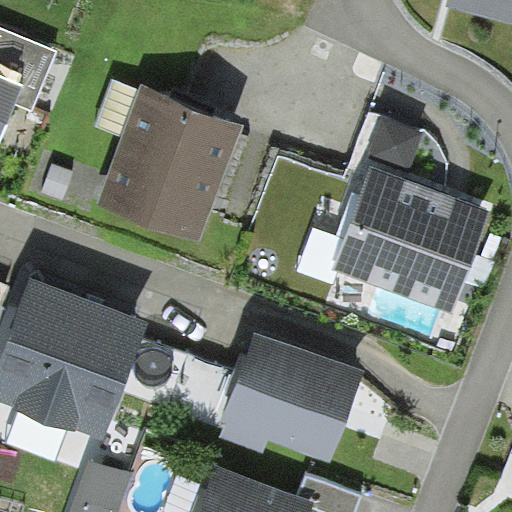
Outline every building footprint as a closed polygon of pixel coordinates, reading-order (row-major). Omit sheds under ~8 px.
[(511,0),(458,0),(511,15),(511,0)] [(0,17),(0,54),(24,65),(12,92),(33,101),(58,41),(0,17)] [(0,121),(12,92),(24,65),(0,54),(0,121)] [(244,103),(142,68),(99,192),(201,227),(211,198),(244,103)] [(409,167),(425,121),(384,106),(368,152),(371,153),(409,167)] [(452,300),(491,197),(454,183),(409,167),(371,153),(332,256),(452,300)] [(102,282),(31,256),(0,340),(0,386),(103,424),(117,389),(138,328),(149,299),(102,282)] [(366,353),(255,313),(237,362),(220,409),(227,412),(221,427),(220,430),(263,445),(269,427),(331,449),(346,409),(366,353)] [(190,345),(138,328),(117,389),(168,407),(190,345)] [(237,362),(190,345),(168,407),(221,427),(227,412),(220,409),(237,362)] [(115,511),(133,469),(88,448),(65,511),(115,511)] [(301,482),(215,451),(192,511),(305,511),(311,497),(315,487),(301,482)] [(307,465),(301,482),(315,487),(311,497),(350,511),(351,511),(361,485),(307,465)]
